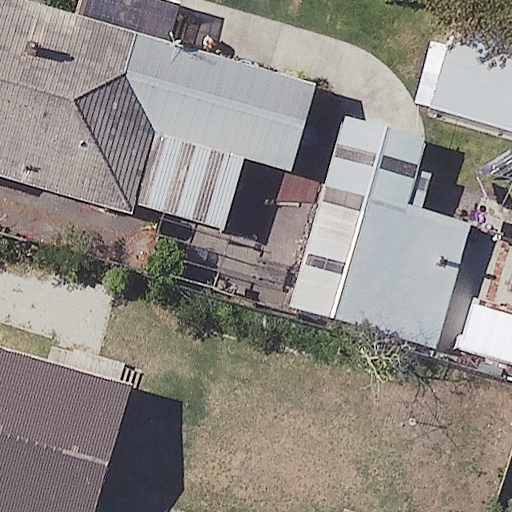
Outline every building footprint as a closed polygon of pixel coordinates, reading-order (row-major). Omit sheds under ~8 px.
[(311,76),(19,0),(0,0),(0,176),(223,235),(244,157),(287,169),(311,76)] [(511,0),(474,0),(450,91),(511,108),(511,0)] [(468,235),(340,198),(308,310),(436,347),(468,235)] [(511,283),(476,275),(456,356),(511,370),(511,283)] [(86,300),(0,276),(0,500),(29,509),(86,300)]
